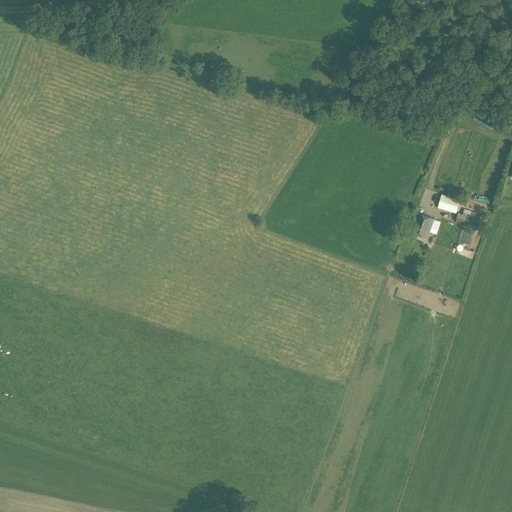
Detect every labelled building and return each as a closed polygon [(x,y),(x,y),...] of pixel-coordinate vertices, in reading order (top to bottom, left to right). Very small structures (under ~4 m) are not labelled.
[(418,111),(421,102),(410,99),(407,107),(418,111)] [(445,119),(450,109),(437,102),(432,112),(445,119)] [(455,213),(459,201),(442,196),(438,207),(455,213)] [(476,228),(481,214),(464,209),(463,215),(458,214),(455,222),(476,228)] [(427,238),(434,219),(418,213),(411,232),(427,238)]
